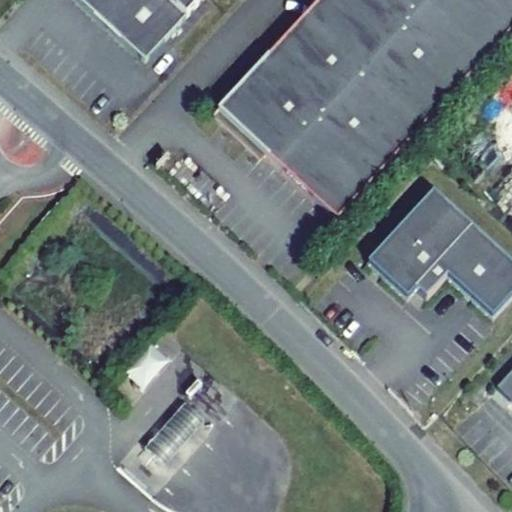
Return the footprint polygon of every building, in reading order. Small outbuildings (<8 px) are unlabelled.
[(75,0),(146,64),(205,0),(75,0)] [(511,0),(323,0),(218,115),(342,228),(511,42),(511,0)] [(492,322),(511,299),(511,269),(433,196),(367,268),(407,304),(416,294),(425,303),(446,280),(492,322)] [(169,361),(151,344),(125,372),(143,388),(169,361)] [(511,374),(496,391),(511,405),(511,374)] [(186,446),(204,426),(184,408),(166,429),(144,453),(164,470),(186,446)]
